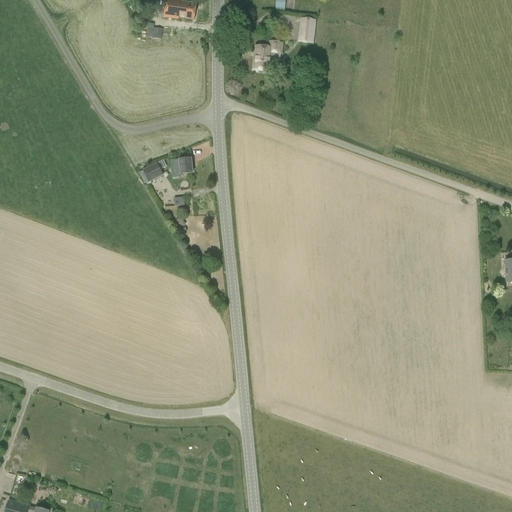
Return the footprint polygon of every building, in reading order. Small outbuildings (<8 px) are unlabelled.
[(180,0),(177,0),(166,0),(164,18),(178,20),(178,18),(194,20),(196,5),(180,2),(180,0)] [(284,13),(285,0),(276,0),(275,12),(284,13)] [(302,45),(307,45),(309,45),(313,45),(316,21),(311,20),(312,19),(309,19),(305,18),(305,19),(300,18),(298,43),(302,44),(302,45)] [(162,30),(154,29),(153,39),(161,40),(162,30)] [(281,56),(282,44),(270,43),(269,49),(256,47),(253,71),(269,73),(271,55),(281,56)] [(192,164),(191,159),(170,162),(172,179),(182,178),(182,175),(192,174),(192,164)] [(157,164),(142,171),(149,183),(163,176),(157,164)] [(186,226),(182,218),(175,221),(179,229),(186,226)] [(94,493),(102,495),(105,484),(98,482),(94,493)] [(58,502),(77,507),(80,495),(62,490),(58,502)] [(48,511),(49,511),(37,508),(9,501),(5,511),(48,511)]
